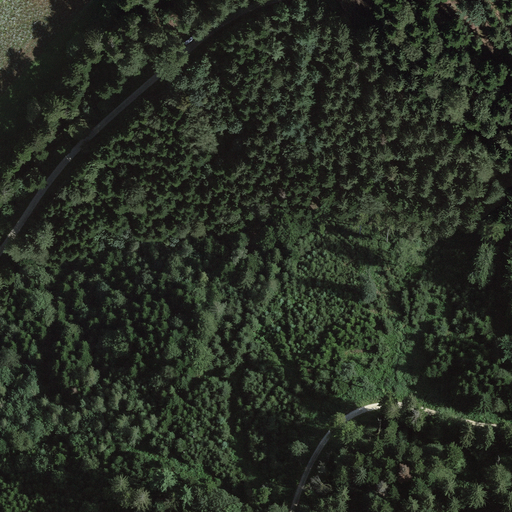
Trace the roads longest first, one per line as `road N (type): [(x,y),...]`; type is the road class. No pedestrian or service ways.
road 1 (track): [(0,248),(75,145),(151,76),(238,11),(297,0)]
road 2 (track): [(511,427),(384,402),(343,419),(317,448),(294,511)]
